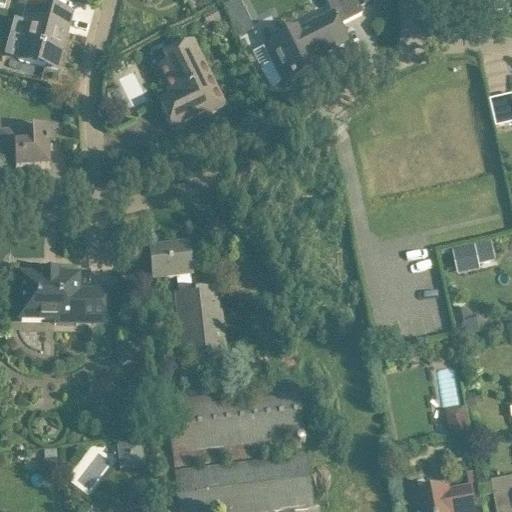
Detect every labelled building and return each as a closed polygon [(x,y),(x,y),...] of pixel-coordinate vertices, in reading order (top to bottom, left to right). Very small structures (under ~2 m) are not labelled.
[(265,47),(276,69),(284,87),(315,71),(310,62),(346,44),(338,28),(362,16),(353,0),(329,0),(326,2),(333,16),(296,34),(295,32),(265,47)] [(486,0),(490,8),(507,0),(486,0)] [(71,18),(52,12),(28,6),(23,24),(27,25),(17,61),(57,72),(57,71),(53,69),(61,39),(65,40),(71,18)] [(215,11),(201,19),(206,27),(212,24),(215,28),(223,24),(220,20),(215,11)] [(173,134),(224,109),(192,45),(172,54),(176,63),(158,71),(171,98),(158,104),(173,134)] [(511,97),(490,102),(496,129),(511,125),(511,97)] [(33,170),(49,169),(46,130),(1,133),(0,119),(0,118),(0,167),(15,167),(15,171),(16,171),(16,166),(33,165),(33,170)] [(479,248),(454,253),(458,270),(478,265),(495,261),(492,245),(479,248)] [(191,279),(189,270),(187,250),(149,254),(152,284),(177,281),(178,297),(176,297),(183,362),(225,358),(218,292),(192,295),(190,280),(191,279)] [(112,322),(112,313),(112,293),(78,293),(78,277),(56,277),(56,274),(42,274),(42,277),(20,276),(20,296),(19,320),(55,321),(55,315),(76,316),(76,322),(112,322)] [(132,343),(119,345),(122,365),(134,363),(132,343)] [(436,370),(444,404),(461,400),(452,366),(436,370)] [(297,389),(165,404),(173,471),(176,471),(176,473),(174,474),(178,511),(319,511),(319,509),(312,510),(306,457),(274,461),(272,444),(303,441),(297,389)] [(478,407),(475,395),(465,397),(467,409),(478,407)] [(464,409),(445,412),(450,438),(469,435),(464,409)] [(143,443),(116,446),(119,471),(146,468),(143,443)] [(56,461),(41,462),(42,481),(58,480),(56,461)] [(511,511),(511,483),(493,484),(498,511),(511,511)] [(474,511),(472,499),(470,490),(448,494),(448,492),(421,497),(423,511),(418,511),(474,511)]
